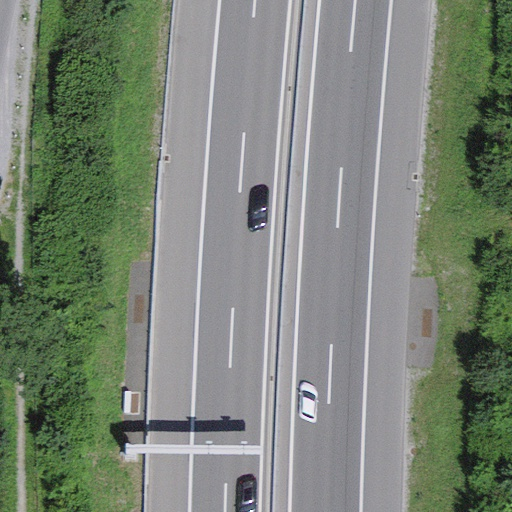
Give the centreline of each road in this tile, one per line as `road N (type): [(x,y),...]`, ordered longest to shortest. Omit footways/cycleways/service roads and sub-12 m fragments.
road 1 (motorway): [(325,511),(355,0)]
road 2 (motorway): [(255,0),(225,511)]
